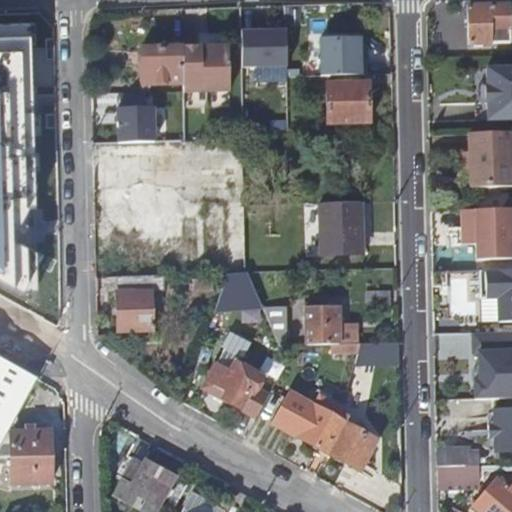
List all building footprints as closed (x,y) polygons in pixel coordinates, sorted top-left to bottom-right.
[(493,29),(511,29),(511,7),(469,7),(469,43),(493,43),(493,29)] [(0,281),(20,292),(41,253),(35,250),(29,23),(0,23),(0,281)] [(511,43),(511,29),(493,29),(493,43),(511,43)] [(245,32),(246,67),(262,66),(262,82),(292,81),(291,65),(290,31),(245,32)] [(324,76),(370,75),(370,59),(364,59),(363,37),(323,38),(324,76)] [(205,49),(187,49),(187,76),(188,89),(209,89),(209,94),(234,93),(233,48),(216,48),(216,51),(205,52),(205,49)] [(144,49),(144,77),(187,76),(187,49),(144,49)] [(511,120),(511,68),(489,69),(489,86),(488,86),(488,104),(490,104),(490,121),(511,120)] [(332,76),(332,116),(371,116),(371,76),(332,76)] [(157,108),(120,108),(120,143),(157,142),(157,108)] [(511,133),(470,134),(471,190),(511,188),(511,133)] [(246,265),(242,201),(202,203),(201,187),(160,190),(162,223),(167,223),(169,270),(246,265)] [(361,205),(319,206),(320,258),(362,256),(361,205)] [(511,210),(482,211),(483,272),(485,272),(486,312),(504,312),(504,323),(511,323),(511,210)] [(251,274),(230,274),(218,309),(264,308),(251,274)] [(169,275),(119,277),(121,331),(161,331),(160,294),(170,294),(169,275)] [(214,279),(195,280),(195,290),(214,289),(214,279)] [(333,344),(359,343),(358,322),(348,322),(348,326),(342,326),(341,306),(309,307),(309,344),(333,344)] [(279,345),(290,345),(289,307),(264,308),(279,345)] [(475,382),(476,399),(511,398),(511,333),(475,334),(475,354),(480,354),(480,382),(475,382)] [(359,343),(333,344),(333,355),(359,355),(359,343)] [(400,354),(400,343),(359,343),(359,355),(400,354)] [(205,387),(258,417),(270,396),(258,389),(264,378),(237,363),(242,354),(228,347),(205,387)] [(0,451),(38,381),(0,359),(0,451)] [(308,469),(320,475),(331,456),(348,424),(339,420),(346,411),(325,398),(319,408),(291,392),(274,423),(318,449),(308,469)] [(346,411),(339,420),(348,424),(353,416),(346,411)] [(511,411),(493,412),(494,452),(511,451),(511,411)] [(348,424),(331,456),(359,472),(377,442),(348,424)] [(11,435),(12,487),(51,486),(50,434),(11,435)] [(437,450),(437,467),(469,467),(468,450),(437,450)] [(145,463),(136,457),(123,481),(131,487),(123,501),(141,511),(157,511),(178,476),(148,458),(145,463)] [(511,511),(511,488),(507,497),(493,489),(480,511),(511,511)]
